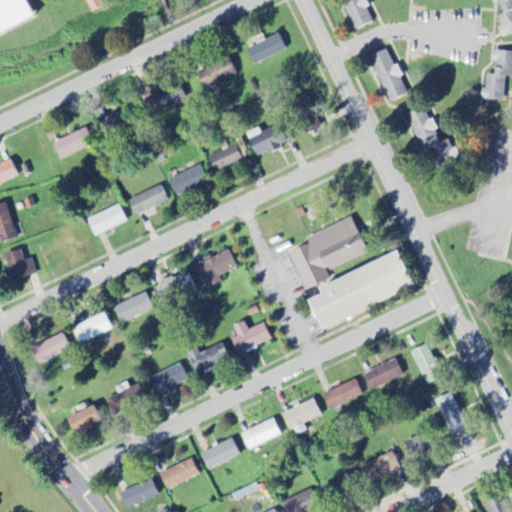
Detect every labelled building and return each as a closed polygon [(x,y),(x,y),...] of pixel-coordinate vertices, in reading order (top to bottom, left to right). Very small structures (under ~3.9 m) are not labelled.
[(0,0),(0,34),(32,20),(22,0),(0,0)] [(84,0),(90,13),(105,6),(102,0),(84,0)] [(344,0),(341,2),(354,31),(372,22),(362,0),(344,0)] [(511,33),(511,0),(493,0),(495,3),(497,2),(502,14),(495,17),(499,27),(497,28),(501,38),(511,33)] [(245,49),(252,65),(284,52),(277,36),(245,49)] [(389,104),(408,96),(388,49),(369,58),(389,104)] [(480,101),(504,102),(505,78),(511,78),(511,52),(491,51),(490,62),(494,62),(494,75),(485,75),(485,90),(481,90),(480,101)] [(195,73),(203,90),(236,75),(228,58),(195,73)] [(152,115),(185,101),(178,85),(144,99),(152,115)] [(320,126),(305,96),(290,103),(305,134),(320,126)] [(406,116),(423,154),(431,150),(440,169),(459,160),(449,140),(441,144),(424,107),(406,116)] [(100,121),(106,137),(131,126),(124,111),(100,121)] [(286,145),(278,126),(262,132),(261,128),(245,135),(255,158),(286,145)] [(52,145),(59,161),(93,145),(85,129),(52,145)] [(214,175),(242,163),(234,146),(206,158),(214,175)] [(0,184),(16,178),(8,161),(0,165),(0,184)] [(207,184),(199,166),(168,180),(175,197),(207,184)] [(166,203),(159,187),(127,201),(133,217),(166,203)] [(0,243),(14,240),(6,205),(0,206),(0,243)] [(86,220),(93,237),(125,223),(118,206),(86,220)] [(305,291),(330,281),(326,271),(366,255),(352,219),(304,238),(307,244),(289,251),(305,291)] [(30,259),(23,261),(20,251),(3,256),(11,283),(35,276),(30,259)] [(197,264),(206,289),(220,283),(217,276),(235,270),(228,252),(197,264)] [(317,288),(320,296),(307,302),(319,330),(412,290),(397,254),(317,288)] [(194,292),(187,274),(157,286),(164,304),(194,292)] [(122,325),(154,310),(147,294),(114,309),(122,325)] [(80,346),(112,330),(104,314),(72,329),(80,346)] [(248,331),(244,323),(233,327),(237,337),(231,340),(237,356),(272,341),(265,324),(248,331)] [(69,352),(62,335),(30,349),(37,365),(69,352)] [(195,375),(228,363),(222,345),(199,354),(197,350),(187,354),(195,375)] [(426,387),(443,378),(426,345),(410,354),(426,387)] [(370,391),(402,378),(395,361),(363,375),(370,391)] [(156,399),(176,390),(174,387),(187,382),(180,365),(147,379),(156,399)] [(329,410),(361,399),(355,382),(323,394),(329,410)] [(109,395),(113,410),(143,403),(140,388),(109,395)] [(434,400),(451,439),(467,432),(450,393),(434,400)] [(281,415),(289,432),(321,416),(313,400),(281,415)] [(99,425),(91,408),(65,420),(73,437),(99,425)] [(246,450),(280,438),(273,421),(240,433),(246,450)] [(206,471),(239,457),(231,441),(199,455),(206,471)] [(399,471),(392,453),(361,465),(369,483),(399,471)] [(158,475),(166,491),(198,476),(190,460),(158,475)] [(157,497),(149,481),(118,495),(125,511),(157,497)] [(284,511),(312,511),(316,510),(309,492),(281,502),(284,511)]
